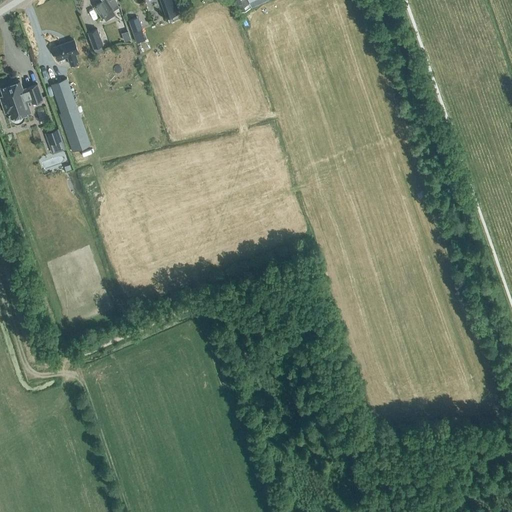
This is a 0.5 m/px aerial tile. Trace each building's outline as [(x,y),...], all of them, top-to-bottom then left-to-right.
[(101,0),(102,0),(94,5),(102,16),(103,16),(105,20),(116,13),(113,10),(120,6),(117,2),(115,0),(101,0)] [(180,12),(176,0),(159,0),(166,17),(180,12)] [(235,0),(241,11),(250,7),(247,1),(246,0),(235,0)] [(131,31),(137,29),(136,25),(134,26),(132,20),(128,21),(131,31)] [(103,43),(97,28),(87,32),(93,48),(103,43)] [(121,34),(124,42),(130,40),(128,32),(121,34)] [(75,53),(78,52),(74,39),(54,46),(58,59),(67,55),(70,64),(78,61),(75,53)] [(67,78),(50,83),(51,84),(62,113),(59,113),(76,156),(83,154),(82,153),(84,153),(82,148),(92,144),(67,78)] [(12,83),(1,87),(4,96),(0,96),(0,97),(6,112),(9,111),(10,113),(11,117),(13,119),(15,121),(17,122),(21,120),(23,118),(23,116),(23,113),(30,111),(27,101),(31,99),(32,102),(33,102),(32,101),(42,98),(42,99),(43,98),(37,83),(37,84),(27,87),(27,88),(22,89),(19,80),(18,81),(17,79),(11,82),(12,83)] [(62,139),(58,127),(45,132),(49,144),(62,139)] [(41,157),(45,167),(58,163),(56,158),(52,160),(49,154),(41,157)]
